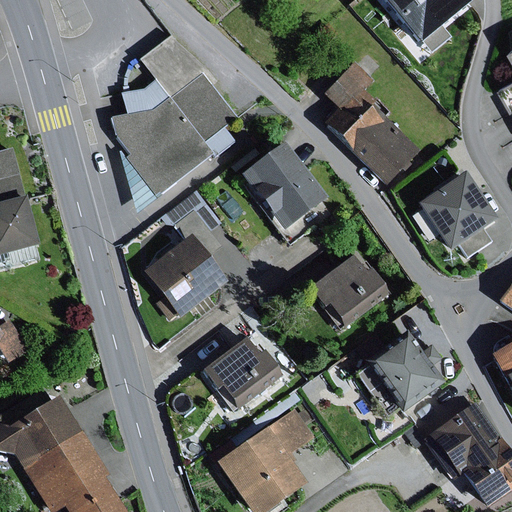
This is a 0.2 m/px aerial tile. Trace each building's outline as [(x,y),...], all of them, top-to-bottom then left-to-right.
[(380,0),(418,46),(472,1),(470,0),(380,0)] [(202,75),(212,87),(217,83),(207,69),(170,37),(138,61),(155,81),(169,100),(202,75)] [(511,50),(511,51),(511,82),(502,89),(511,106),(511,50)] [(375,81),(354,61),(321,97),(336,111),(322,126),(385,186),(418,151),(384,119),(389,114),(375,101),(374,103),(364,93),(375,81)] [(125,117),(109,120),(117,151),(156,200),(211,157),(215,161),(235,143),(224,131),(239,121),(212,87),(202,75),(169,100),(155,81),(143,91),(119,95),(125,117)] [(283,144),(240,178),(283,233),(327,198),(283,144)] [(0,152),(0,181),(19,176),(12,149),(0,152)] [(156,200),(117,151),(135,217),(156,200)] [(496,222),(465,174),(417,206),(448,254),(459,247),(466,259),(490,243),(482,231),(496,222)] [(19,176),(0,181),(0,204),(24,198),(19,176)] [(198,190),(165,216),(173,226),(193,211),(205,226),(218,216),(198,190)] [(24,198),(0,204),(0,272),(40,262),(36,248),(38,248),(24,198)] [(193,212),(172,227),(184,242),(190,237),(208,260),(222,249),(193,212)] [(184,242),(143,274),(179,320),(226,284),(208,260),(190,237),(184,242)] [(352,258),(307,292),(338,334),(389,296),(370,271),(364,275),(352,258)] [(511,284),(498,303),(511,313),(511,284)] [(0,354),(7,365),(27,352),(8,323),(0,327),(0,354)] [(406,332),(363,363),(400,416),(444,385),(432,367),(441,361),(431,347),(421,353),(406,332)] [(245,339),(199,373),(232,416),(282,379),(263,354),(259,357),(245,339)] [(511,344),(489,358),(511,398),(511,344)] [(43,391),(0,416),(0,455),(13,458),(46,511),(59,511),(62,511),(124,511),(106,482),(111,479),(59,395),(49,402),(43,391)] [(425,440),(422,441),(424,445),(452,483),(461,476),(486,511),(511,492),(511,456),(474,404),(425,440)] [(293,411),(213,465),(245,511),(268,511),(305,487),(285,458),(312,439),(293,411)] [(422,441),(425,440),(415,426),(403,434),(415,451),(424,445),(422,441)]
